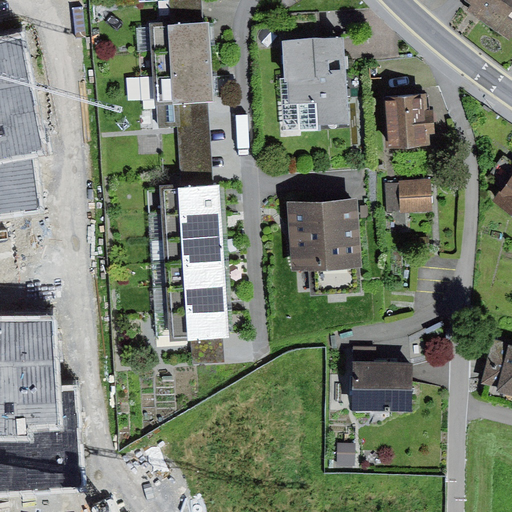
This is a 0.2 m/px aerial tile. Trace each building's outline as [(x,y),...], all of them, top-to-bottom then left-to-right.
[(169,0),(171,28),(203,27),(201,0),(169,0)] [(511,12),(511,0),(471,0),(471,1),(465,8),(510,39),(511,36),(511,23),(507,20),(511,12)] [(171,28),(136,30),(137,53),(211,49),(210,26),(203,27),(171,28)] [(22,38),(0,43),(0,214),(39,210),(31,154),(42,151),(22,38)] [(348,43),(289,44),(291,131),(351,129),(348,43)] [(211,49),(137,53),(139,79),(212,75),(211,49)] [(214,102),(212,75),(139,79),(143,130),(179,127),(178,105),(208,103),(214,102)] [(425,98),(383,101),(388,150),(430,146),(429,128),(436,127),(435,114),(426,115),(425,98)] [(214,188),(208,103),(178,105),(179,127),(183,190),(214,188)] [(432,181),(386,183),(387,212),(433,211),(432,181)] [(511,183),(499,201),(511,210),(511,183)] [(183,190),(162,191),(164,218),(220,214),(218,187),(214,188),(183,190)] [(356,206),(291,208),(294,274),(310,273),(311,293),(359,291),(356,206)] [(220,214),(164,218),(165,243),(222,240),(220,214)] [(222,240),(165,243),(166,268),(223,265),(222,240)] [(223,265),(166,268),(168,293),(225,290),(223,265)] [(225,290),(168,293),(169,317),(226,314),(225,290)] [(226,314),(169,317),(171,345),(227,342),(226,314)] [(53,322),(0,321),(0,493),(82,487),(74,392),(56,393),(53,322)] [(511,343),(493,339),(481,383),(495,387),(494,391),(511,395),(511,343)] [(413,366),(353,366),(353,415),(413,415),(413,366)] [(356,444),(338,443),(336,466),(355,468),(356,444)]
